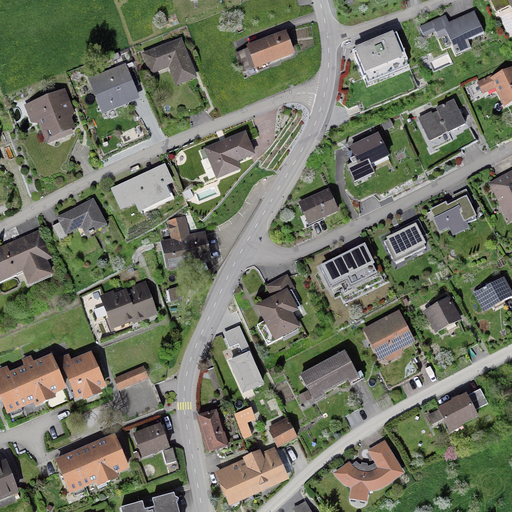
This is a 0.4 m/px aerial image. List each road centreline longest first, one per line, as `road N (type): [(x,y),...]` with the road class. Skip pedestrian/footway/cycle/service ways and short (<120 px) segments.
road 1 (residential): [(0,228),(108,171),(279,98),(324,95)]
road 2 (residential): [(511,351),(344,441),(264,511)]
road 3 (residential): [(511,148),(297,253),(276,257),(244,245)]
road 4 (residential): [(202,511),(185,380),(244,245)]
road 5 (residential): [(244,245),(324,95)]
road 6 (residential): [(328,38),(443,0)]
